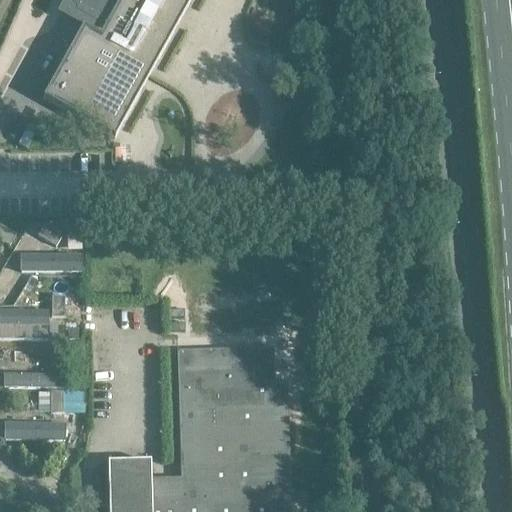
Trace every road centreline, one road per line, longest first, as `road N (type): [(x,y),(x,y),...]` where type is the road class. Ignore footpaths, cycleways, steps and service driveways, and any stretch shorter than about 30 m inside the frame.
road 1 (unclassified): [(495,511),(433,0)]
road 2 (primary): [(494,0),(511,172)]
